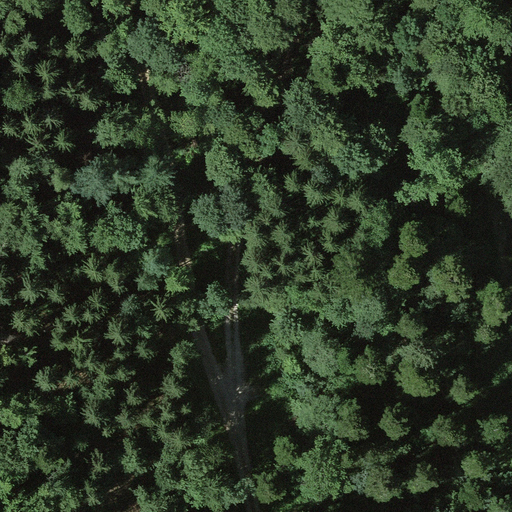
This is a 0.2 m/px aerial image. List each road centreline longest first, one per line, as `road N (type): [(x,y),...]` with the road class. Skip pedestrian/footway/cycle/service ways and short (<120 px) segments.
road 1 (track): [(310,0),(254,259),(254,511)]
road 2 (track): [(248,394),(215,342),(120,0)]
